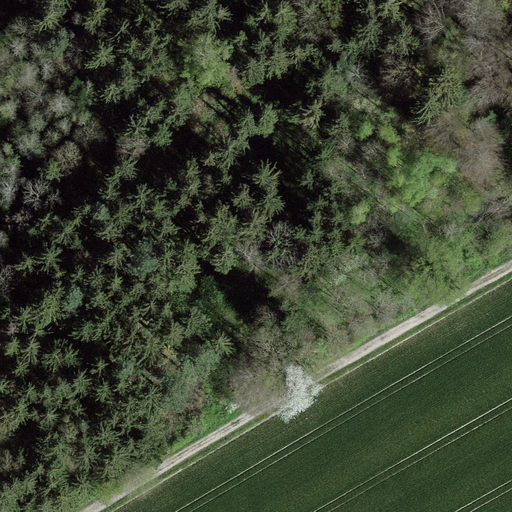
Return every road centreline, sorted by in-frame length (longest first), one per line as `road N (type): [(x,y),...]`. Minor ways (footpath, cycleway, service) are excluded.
road 1 (track): [(87,511),(511,266)]
road 2 (track): [(223,431),(237,309),(277,214),(290,0)]
